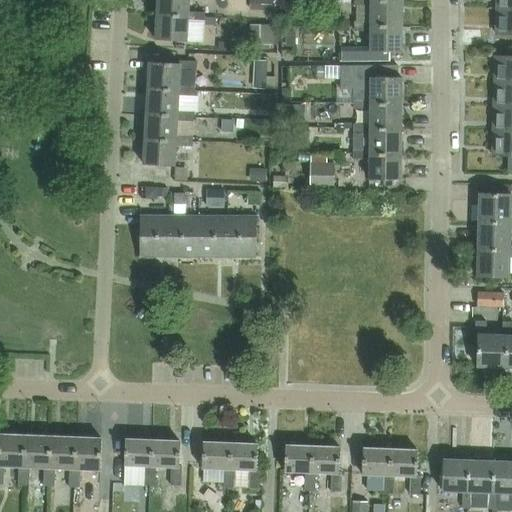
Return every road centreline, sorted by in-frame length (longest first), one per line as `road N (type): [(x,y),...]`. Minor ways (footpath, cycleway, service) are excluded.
road 1 (residential): [(438,404),(441,0)]
road 2 (residential): [(101,393),(117,0)]
road 3 (residential): [(438,404),(101,393)]
